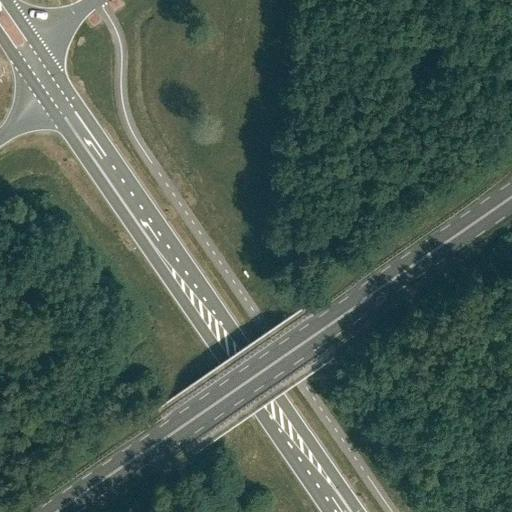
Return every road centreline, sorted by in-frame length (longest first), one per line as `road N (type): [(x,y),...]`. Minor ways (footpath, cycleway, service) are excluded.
road 1 (primary): [(61,511),(511,198)]
road 2 (primary): [(348,511),(64,96)]
